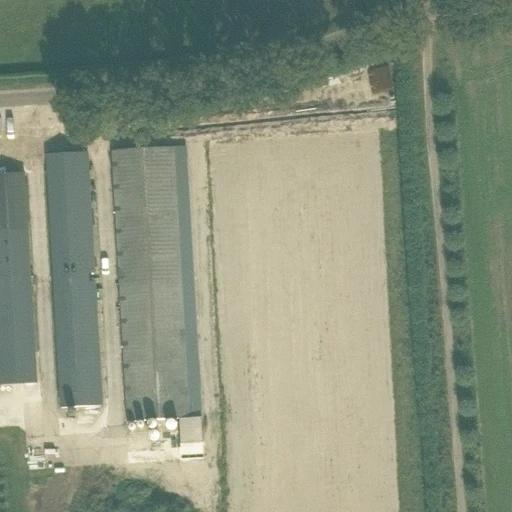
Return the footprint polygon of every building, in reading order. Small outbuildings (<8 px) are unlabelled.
[(393,511),(373,137),(213,146),(232,511),(393,511)] [(178,419),(188,419),(173,148),(113,151),(128,422),(178,419)] [(61,409),(101,406),(87,153),(47,155),(61,409)] [(0,176),(0,397),(0,405),(38,402),(24,175),(0,176)] [(180,455),(201,454),(199,418),(188,419),(178,419),(180,455)]
